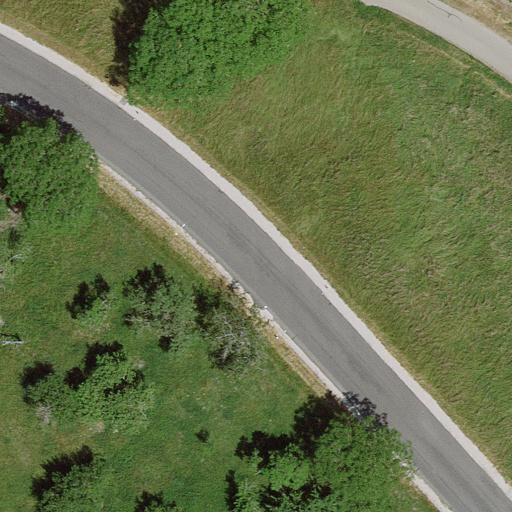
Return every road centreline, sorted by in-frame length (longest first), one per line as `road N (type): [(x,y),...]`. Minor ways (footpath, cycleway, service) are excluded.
road 1 (tertiary): [(0,65),(154,167),(305,316),(483,511)]
road 2 (unclassified): [(403,0),(511,68)]
